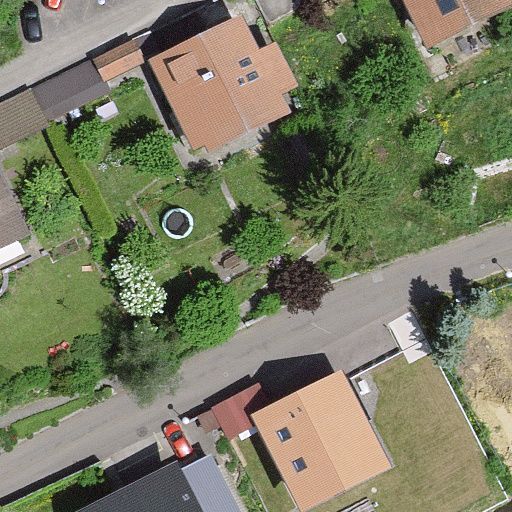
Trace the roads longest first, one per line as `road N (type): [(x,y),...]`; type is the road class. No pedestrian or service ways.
road 1 (residential): [(511,250),(459,264),(0,487)]
road 2 (residential): [(0,85),(180,0)]
